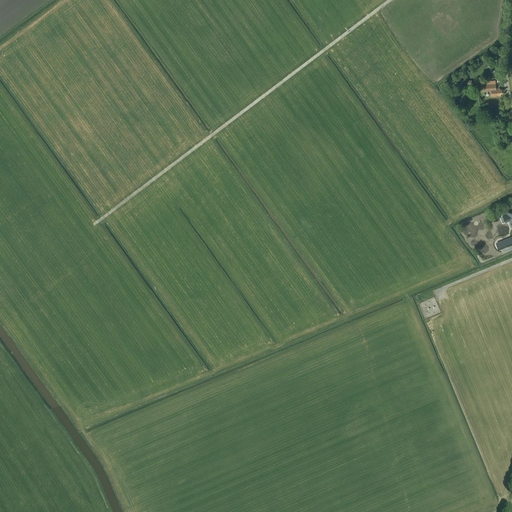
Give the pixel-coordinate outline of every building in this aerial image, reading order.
[(485,67),(493,62),(490,58),(482,63),(485,67)] [(500,89),(500,87),(496,88),(495,81),(483,82),(484,90),(489,90),(489,97),(500,96),(500,94),(502,94),(502,89),(500,89)] [(507,213),(503,215),(506,221),(509,219),(511,225),(511,210),(507,212),(507,213)] [(486,232),(482,221),(479,222),(478,219),(472,221),(478,235),(486,232)] [(511,236),(496,243),(499,249),(511,243),(511,241),(510,238),(511,236)]
